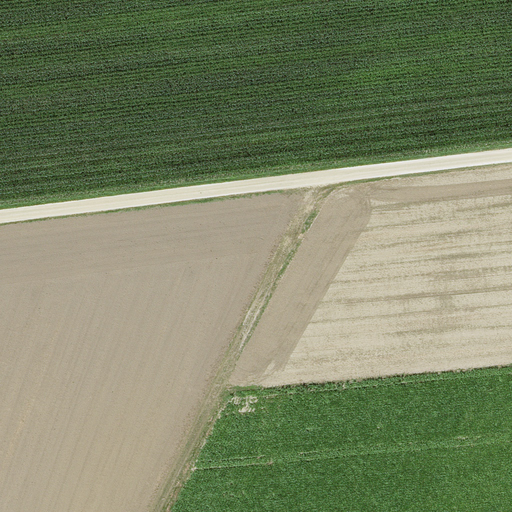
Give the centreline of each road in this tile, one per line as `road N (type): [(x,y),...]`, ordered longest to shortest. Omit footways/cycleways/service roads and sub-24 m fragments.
road 1 (track): [(0,215),(511,155)]
road 2 (track): [(317,178),(151,511)]
